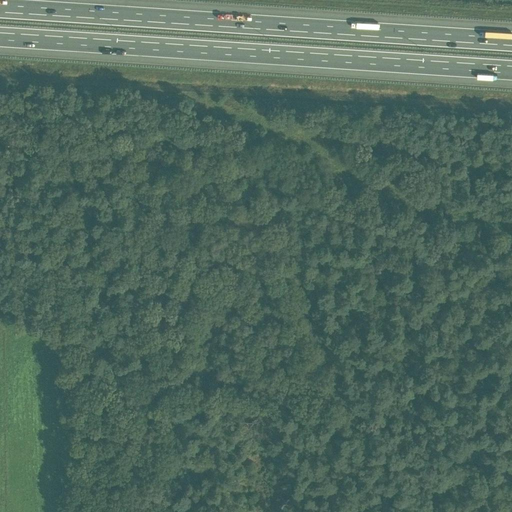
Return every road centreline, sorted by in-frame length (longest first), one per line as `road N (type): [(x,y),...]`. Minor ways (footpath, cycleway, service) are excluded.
road 1 (motorway): [(511,41),(0,7)]
road 2 (motorway): [(0,36),(511,69)]
